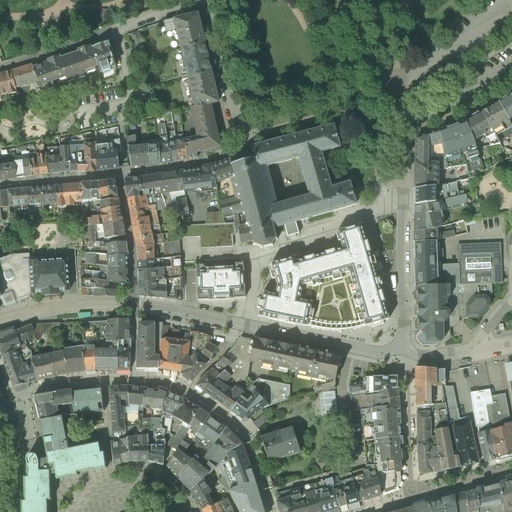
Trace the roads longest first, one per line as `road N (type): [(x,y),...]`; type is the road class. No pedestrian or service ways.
road 1 (residential): [(350,348),(140,307),(73,307),(0,322)]
road 2 (residential): [(511,68),(405,136),(403,345)]
road 3 (residential): [(206,0),(239,139)]
